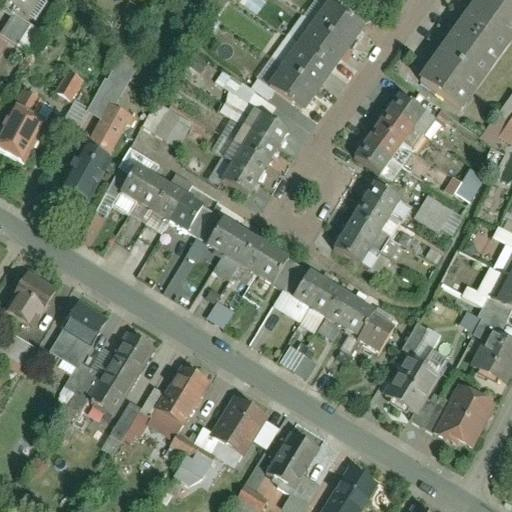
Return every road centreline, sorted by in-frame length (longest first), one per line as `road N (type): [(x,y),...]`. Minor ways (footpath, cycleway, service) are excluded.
road 1 (residential): [(462,499),(0,216)]
road 2 (residential): [(384,0),(282,184)]
